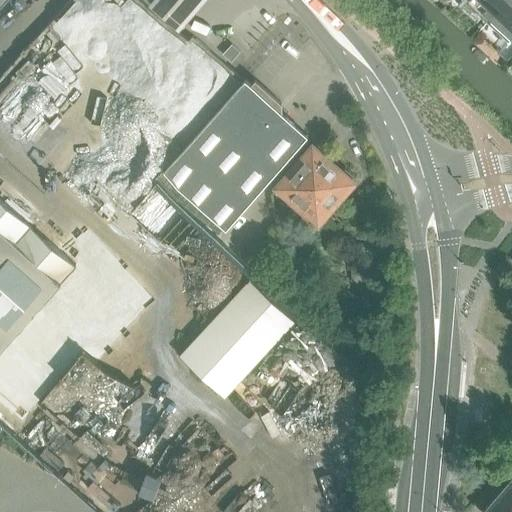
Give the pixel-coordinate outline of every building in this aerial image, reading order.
[(203,0),(155,0),(150,6),(177,30),(203,0)] [(470,0),(466,4),(487,23),(507,0),(470,0)] [(511,0),(507,0),(487,23),(508,41),(511,36),(511,0)] [(240,51),(231,44),(222,54),(231,61),(240,51)] [(243,81),(238,87),(233,93),(163,173),(225,228),(307,135),(281,113),(281,104),(254,80),(249,86),(243,81)] [(325,156),(326,151),(318,144),(313,146),(312,145),(281,180),(294,192),(289,197),(297,204),(333,163),(325,156)] [(353,175),(344,167),(340,169),(333,163),(297,204),(307,212),(311,206),(322,216),(353,181),(352,180),(353,175)] [(0,350),(75,266),(47,242),(32,229),(3,202),(0,199),(0,350)] [(148,261),(148,269),(152,270),(152,278),(175,279),(175,267),(163,266),(163,262),(148,261)] [(372,263),(351,264),(352,282),(373,281),(372,263)] [(180,352),(227,395),(297,317),(251,275),(180,352)] [(96,500),(101,503),(111,492),(123,498),(137,484),(125,478),(129,470),(117,464),(91,439),(96,429),(99,431),(106,418),(100,412),(107,399),(120,386),(134,393),(139,383),(81,354),(77,361),(49,390),(41,407),(51,417),(35,433),(32,439),(48,454),(96,500)] [(511,511),(511,479),(483,511),(511,511)]
